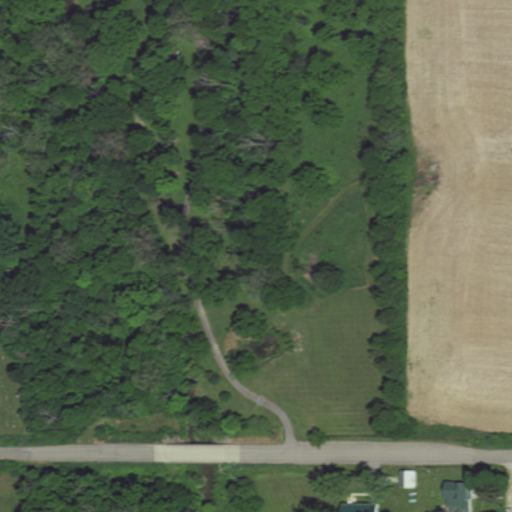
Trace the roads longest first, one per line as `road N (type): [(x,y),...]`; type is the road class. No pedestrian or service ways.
road 1 (residential): [(511,446),(243,451)]
road 2 (residential): [(155,450),(0,450)]
